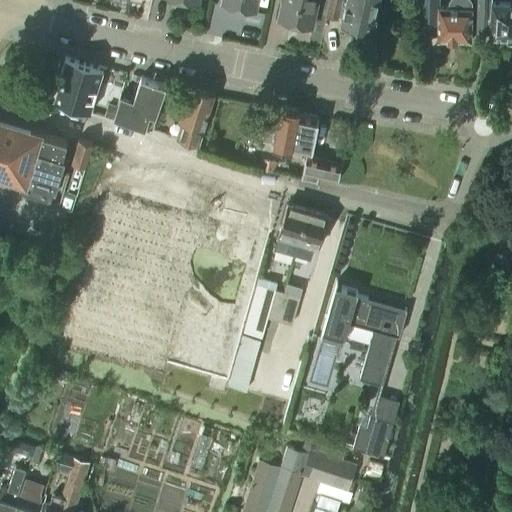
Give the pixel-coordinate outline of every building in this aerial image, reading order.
[(256,0),(222,0),(221,4),(254,11),(256,0)] [(317,0),(281,0),(277,21),(311,29),(317,0)] [(328,0),(326,8),(325,15),(338,17),(338,15),(341,0),(328,0)] [(341,0),(338,15),(341,16),(339,25),(372,32),(379,0),(341,0)] [(437,16),(437,35),(437,41),(471,41),(472,8),(472,1),(471,0),(448,0),(448,7),(440,7),(439,0),(420,0),(420,13),(426,13),(426,16),(437,16)] [(476,0),(476,14),(475,32),(487,33),(487,38),(506,39),(510,43),(511,43),(511,7),(508,7),(508,4),(492,2),(492,0),(476,0)] [(42,94),(43,95),(52,98),(52,100),(90,111),(104,69),(66,58),(57,85),(46,82),(42,94)] [(134,99),(121,94),(117,106),(114,117),(151,129),(166,84),(142,76),(134,99)] [(178,119),(180,120),(175,136),(181,137),(197,143),(214,94),(190,86),(182,108),(178,109),(176,115),(179,117),(178,119)] [(109,103),(105,115),(113,117),(114,117),(117,106),(109,103)] [(280,106),(273,145),(311,153),(318,116),(298,112),(299,110),(280,106)] [(0,169),(22,176),(18,188),(49,198),(52,186),(54,187),(64,155),(61,154),(65,139),(37,130),(38,129),(0,117),(0,169)] [(77,137),(70,161),(76,163),(85,165),(92,142),(77,137)] [(307,154),(302,176),(317,180),(319,173),(338,178),(342,162),(323,158),(307,154)] [(263,157),(261,166),(274,170),(276,160),(263,157)] [(117,185),(112,183),(90,254),(107,260),(103,274),(108,276),(105,287),(99,286),(94,303),(99,305),(96,316),(90,314),(85,332),(90,333),(87,345),(82,343),(81,346),(129,360),(167,238),(192,246),(203,211),(197,209),(201,195),(122,171),(117,185)] [(293,253),(306,208),(286,202),(277,233),(273,247),(293,253)] [(306,208),(293,253),(308,257),(312,243),(318,245),(327,214),(306,208)] [(336,279),(320,336),(342,343),(349,321),(373,328),(359,378),(360,378),(380,384),(384,370),(395,334),(399,335),(406,308),(357,294),(358,290),(337,284),(338,280),(336,279)] [(257,283),(244,330),(260,335),(266,316),(277,319),(290,323),(297,297),(285,293),(283,293),(283,290),(275,288),(257,283)] [(228,384),(245,388),(259,339),(243,334),(228,384)] [(383,454),(393,421),(370,414),(366,427),(359,425),(353,445),(383,454)] [(306,435),(301,450),(308,453),(309,449),(313,437),(306,435)] [(24,441),(22,450),(32,453),(34,445),(24,441)] [(310,450),(302,473),(347,488),(354,464),(340,459),(343,452),(315,443),(313,451),(310,450)] [(289,511),(302,473),(310,450),(309,449),(308,453),(301,450),(286,446),(280,465),(259,459),(241,511),(289,511)] [(59,452),(56,461),(71,465),(74,456),(74,455),(59,450),(59,451),(59,452)] [(63,508),(61,511),(83,511),(74,509),(89,460),(74,456),(71,465),(64,491),(67,492),(66,497),(63,505),(62,507),(63,508)] [(0,486),(0,511),(13,511),(19,493),(17,492),(24,473),(25,473),(26,468),(14,465),(13,469),(6,489),(0,486)] [(19,493),(13,511),(35,511),(39,500),(41,496),(41,489),(43,481),(25,475),(19,493)] [(43,501),(39,511),(61,511),(63,508),(62,507),(63,505),(66,497),(52,492),(49,503),(43,501)]
